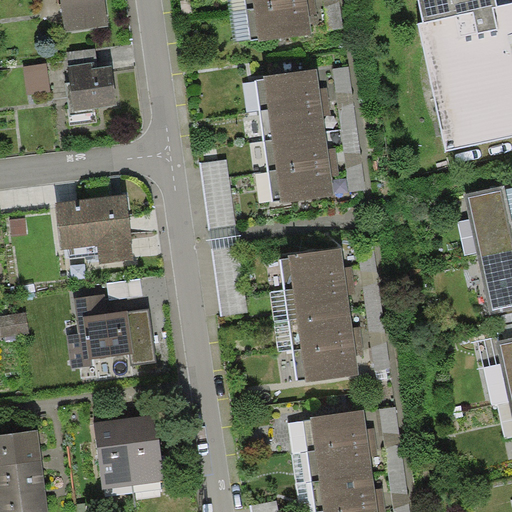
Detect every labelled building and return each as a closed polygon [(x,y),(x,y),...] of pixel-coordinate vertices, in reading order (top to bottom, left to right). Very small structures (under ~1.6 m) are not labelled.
[(60,0),(65,32),(109,25),(105,0),(60,0)] [(255,7),(253,0),(245,0),(247,8),(255,7)] [(315,0),(301,0),(255,7),(259,39),(259,41),(311,33),(308,12),(317,11),(315,0)] [(339,0),(323,0),(327,30),(343,28),(339,0)] [(496,0),(418,0),(423,21),(417,23),(445,151),(511,136),(511,2),(498,6),(496,0)] [(251,40),(259,39),(255,7),(247,8),(251,40)] [(96,48),(67,52),(68,65),(95,62),(97,62),(96,48)] [(95,62),(68,65),(74,111),(117,106),(112,66),(95,68),(95,62)] [(47,63),(23,66),(26,94),(50,91),(47,63)] [(350,67),(333,70),(350,194),(366,191),(350,67)] [(263,80),(268,109),(329,100),(327,86),(319,87),(316,68),(263,76),(263,80)] [(268,109),(263,80),(256,81),(261,110),(268,109)] [(268,109),(272,139),(326,132),(323,116),(331,114),(329,100),(268,109)] [(268,109),(261,110),(265,140),(272,139),(268,109)] [(272,139),(277,170),(338,161),(336,147),(328,148),(326,132),(272,139)] [(272,139),(265,140),(269,171),(277,170),(272,139)] [(226,160),(200,164),(209,230),(236,227),(226,160)] [(339,172),(338,161),(277,170),(281,200),(281,203),(334,195),(331,173),(339,172)] [(277,170),(269,171),(273,201),(281,200),(277,170)] [(511,223),(504,188),(464,197),(477,257),(511,249),(511,223)] [(127,195),(56,203),(61,249),(97,245),(100,264),(134,260),(127,195)] [(26,218),(9,220),(11,236),(27,234),(26,218)] [(374,245),(357,248),(374,372),(391,369),(374,245)] [(239,246),(211,250),(220,317),(248,313),(239,246)] [(288,259),(292,288),(354,279),(352,265),(344,266),(341,247),(287,255),(288,259)] [(511,249),(477,257),(491,317),(511,312),(511,249)] [(292,288),(288,259),(281,260),(286,289),(292,288)] [(292,288),(297,319),(350,311),(348,295),(356,294),(354,279),(292,288)] [(292,288),(286,289),(290,320),(297,319),(292,288)] [(105,294),(74,298),(76,316),(107,313),(105,294)] [(107,313),(76,316),(79,333),(67,335),(72,368),(93,366),(92,358),(129,353),(131,365),(157,362),(150,309),(128,311),(128,310),(107,313)] [(297,319),(301,349),(362,340),(360,327),(353,328),(350,311),(297,319)] [(26,312),(0,315),(0,328),(1,337),(29,332),(26,312)] [(297,319),(290,320),(294,350),(301,349),(297,319)] [(511,336),(496,340),(509,399),(511,398),(511,336)] [(364,351),(362,340),(301,349),(305,379),(306,382),(359,374),(355,353),(364,351)] [(301,349),(294,350),(298,380),(305,379),(301,349)] [(411,511),(397,407),(380,409),(393,511),(411,511)] [(311,421),(315,450),(377,441),(375,426),(366,428),(364,409),(310,417),(311,421)] [(123,419),(132,486),(162,482),(154,415),(123,419)] [(132,486),(123,419),(94,422),(103,489),(132,486)] [(315,450),(311,421),(304,422),(308,451),(315,450)] [(0,434),(0,465),(42,461),(38,430),(0,434)] [(315,450),(320,480),(373,473),(371,456),(379,455),(377,441),(315,450)] [(315,450),(308,451),(313,481),(320,480),(315,450)] [(0,465),(0,493),(45,488),(42,461),(0,465)] [(320,480),(324,511),(385,502),(383,488),(376,489),(373,473),(320,480)] [(320,480),(313,481),(317,511),(324,511),(320,480)] [(48,511),(45,488),(0,493),(0,511),(48,511)] [(279,511),(277,501),(250,506),(250,511),(279,511)] [(386,511),(385,502),(324,511),(386,511)]
